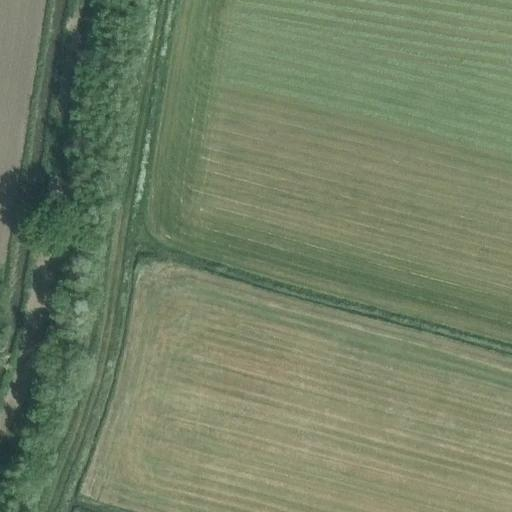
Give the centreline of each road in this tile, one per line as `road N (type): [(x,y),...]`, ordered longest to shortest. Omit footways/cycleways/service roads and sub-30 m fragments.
road 1 (track): [(53,511),(97,387),(165,0)]
road 2 (track): [(0,454),(34,358),(90,0)]
